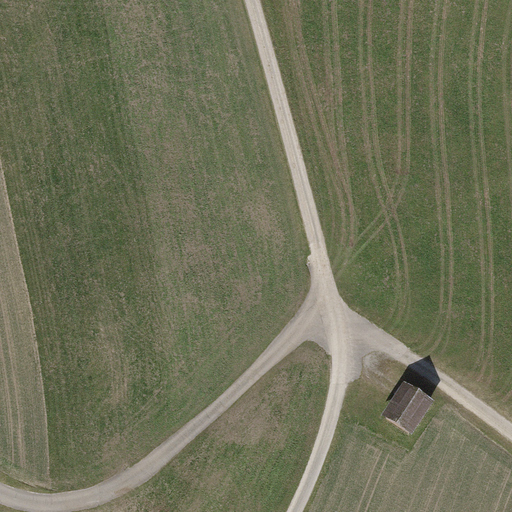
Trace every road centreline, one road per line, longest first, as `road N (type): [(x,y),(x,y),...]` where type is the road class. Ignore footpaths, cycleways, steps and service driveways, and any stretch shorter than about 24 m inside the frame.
road 1 (track): [(334,318),(297,335),(155,468),(101,498),(43,507),(0,496)]
road 2 (track): [(252,0),(279,79),(334,318)]
road 3 (track): [(334,318),(404,354),(511,433)]
road 4 (track): [(297,511),(343,371),(334,318)]
